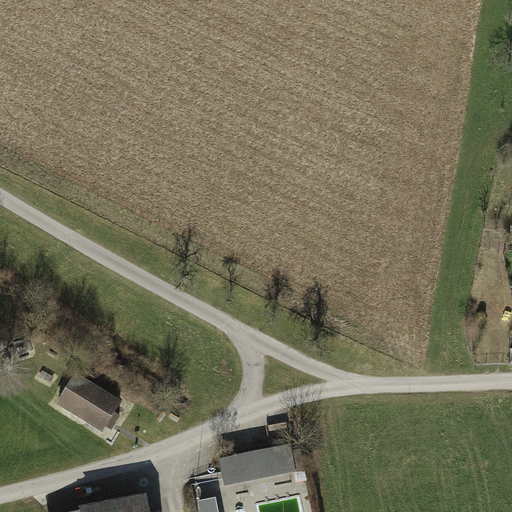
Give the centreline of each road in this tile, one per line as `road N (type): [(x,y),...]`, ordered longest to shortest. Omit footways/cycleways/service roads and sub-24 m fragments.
road 1 (residential): [(0,194),(247,333)]
road 2 (residential): [(0,496),(163,449),(242,414)]
road 3 (residential): [(358,382),(511,379)]
road 4 (residential): [(247,333),(358,382)]
road 5 (residential): [(242,414),(358,382)]
